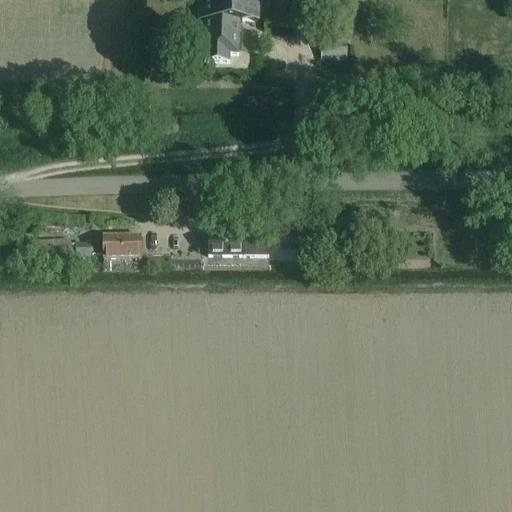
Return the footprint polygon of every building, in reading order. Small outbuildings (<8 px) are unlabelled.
[(258,0),(199,0),(199,20),(204,20),(203,62),(229,63),(229,54),(239,54),(240,21),(258,21),(258,0)] [(321,42),(320,62),(346,63),(347,44),(321,42)] [(208,259),(257,259),(269,259),(268,236),(208,237),(208,259)] [(75,244),(76,257),(88,256),(88,255),(103,255),(103,262),(140,262),(140,238),(102,239),(103,247),(91,247),(91,243),(75,244)] [(319,238),(298,238),(298,240),(289,240),(288,253),(298,253),(298,259),(319,259),(319,256),(319,244),(319,238)] [(39,241),(39,260),(70,259),(70,241),(39,241)] [(319,244),(319,256),(351,256),(351,244),(319,244)]
